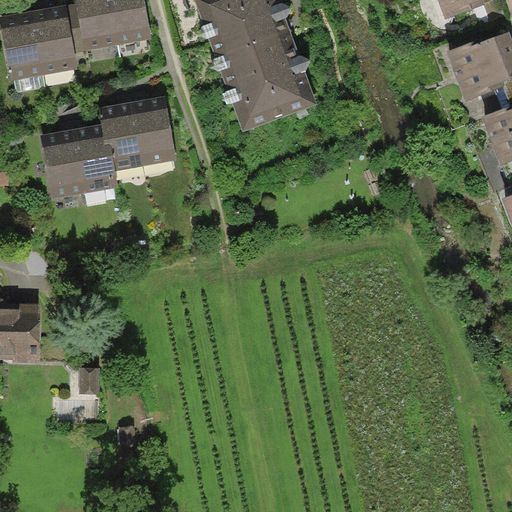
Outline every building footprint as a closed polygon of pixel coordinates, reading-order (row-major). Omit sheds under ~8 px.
[(75,0),(76,2),(84,51),(118,45),(110,0),(75,0)] [(110,0),(118,45),(152,39),(144,0),(110,0)] [(279,0),(194,0),(242,131),(317,103),(306,71),(310,63),(307,57),(300,56),(286,18),(288,14),(291,9),(289,5),(282,1),(280,2),(279,0)] [(438,0),(445,19),(485,4),(482,0),(438,0)] [(84,51),(76,2),(63,4),(64,6),(54,7),(33,11),(44,75),(76,70),(74,53),(84,51)] [(0,19),(11,81),(44,75),(33,11),(16,14),(0,16),(0,19)] [(475,40),(447,51),(466,101),(504,86),(506,85),(504,81),(511,77),(511,37),(510,31),(476,44),(475,40)] [(149,100),(132,103),(143,167),(177,161),(165,97),(149,100)] [(115,106),(99,109),(102,123),(106,146),(111,145),(116,171),(143,167),(132,103),(115,106)] [(511,108),(511,105),(482,116),(501,165),(511,160),(511,108)] [(75,128),(86,193),(119,188),(116,171),(111,145),(106,146),(102,123),(88,126),(75,128)] [(52,199),(86,193),(75,128),(57,131),(41,134),(52,199)] [(511,194),(502,199),(511,224),(511,194)] [(40,362),(41,305),(7,305),(3,299),(0,298),(0,358),(11,359),(11,362),(40,362)]
